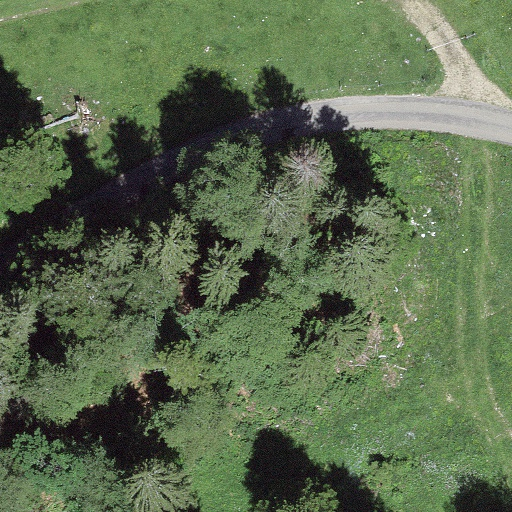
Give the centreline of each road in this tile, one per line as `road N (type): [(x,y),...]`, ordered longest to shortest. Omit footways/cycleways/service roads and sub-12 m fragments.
road 1 (track): [(511,130),(402,113),(288,124),(126,192),(0,273)]
road 2 (track): [(398,0),(432,19),(466,74),(483,122)]
road 3 (track): [(0,24),(119,0)]
